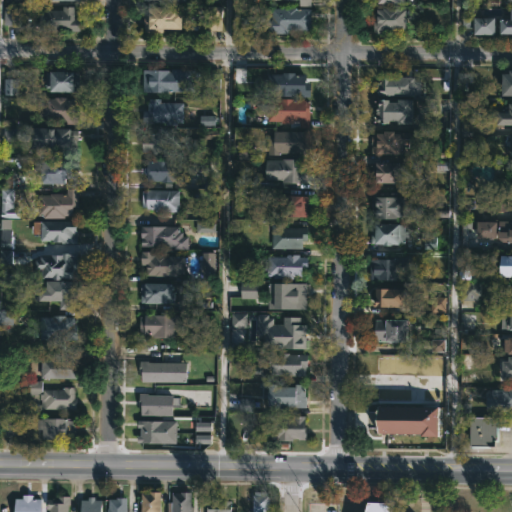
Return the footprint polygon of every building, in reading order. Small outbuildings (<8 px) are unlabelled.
[(221,5),(221,31),(206,30),(207,5),(221,5)] [(73,6),(73,18),(79,18),(79,31),(38,30),(39,9),(62,10),(62,6),(73,6)] [(166,6),(172,7),(172,9),(181,9),(181,28),(162,28),(162,33),(143,32),(143,9),(148,9),(148,7),(166,6)] [(249,7),(234,7),(234,26),(249,26),(249,7)] [(296,7),(296,8),(310,8),(310,30),(287,30),(287,34),(264,33),(265,17),(270,17),(271,8),(296,7)] [(390,7),(406,9),(406,29),(388,29),(388,34),(372,33),(373,10),(390,7)] [(511,7),(511,33),(500,33),(500,18),(511,18),(511,7)] [(21,25),(21,8),(4,8),(3,25),(21,25)] [(475,34),(474,34),(474,17),(495,17),(495,34),(475,34)] [(194,69),(194,92),(142,91),(142,69),(170,71),(170,68),(194,69)] [(511,70),(511,95),(511,97),(502,96),(502,73),(509,73),(509,70),(511,70)] [(73,71),(73,72),(78,72),(78,91),(49,91),(49,88),(45,88),(45,72),(73,71)] [(295,72),(295,74),(305,74),(305,81),(310,81),(310,97),(298,96),(298,95),(272,96),(272,73),(295,72)] [(414,77),(414,78),(420,78),(420,94),(414,94),(414,96),(377,96),(377,82),(379,82),(379,76),(414,77)] [(18,95),(18,79),(5,79),(4,95),(18,95)] [(65,97),(65,98),(73,98),(73,107),(77,107),(77,124),(56,124),(56,121),(45,120),(45,117),(38,117),(39,103),(45,103),(45,98),(65,97)] [(159,99),(159,102),(182,102),(182,122),(176,122),(176,125),(164,125),(165,122),(142,122),(142,110),(146,111),(148,98),(159,99)] [(292,98),(305,100),(305,102),(309,102),(309,128),(299,128),(299,123),(297,123),(297,121),(292,121),(292,123),(267,121),(267,115),(265,115),(265,105),(268,105),(268,99),(292,98)] [(412,100),(412,124),(373,122),(373,116),(378,116),(378,114),(372,114),(372,110),(374,110),(374,101),(376,101),(376,99),(389,99),(388,102),(397,102),(398,99),(412,100)] [(511,125),(497,125),(497,112),(509,112),(509,103),(511,103),(511,100),(511,125)] [(469,144),(461,144),(460,113),(473,113),(473,144),(469,144)] [(3,140),(17,141),(18,129),(4,128),(3,140)] [(70,128),(70,129),(76,129),(75,154),(57,154),(57,149),(50,149),(50,154),(33,154),(32,147),(30,147),(30,128),(70,128)] [(166,129),(166,131),(175,131),(175,135),(179,135),(179,153),(170,153),(170,151),(166,151),(166,156),(152,156),(152,154),(146,154),(146,152),(140,152),(141,134),(146,135),(146,132),(157,132),(157,129),(166,129)] [(279,155),(267,155),(267,138),(273,138),(273,131),(308,131),(308,154),(279,153),(279,155)] [(394,131),(394,133),(409,133),(409,145),(412,145),(413,151),(409,151),(409,152),(400,152),(400,154),(374,154),(374,146),(371,146),(371,133),(383,133),(383,131),(394,131)] [(303,159),(303,168),(307,168),(306,183),(282,183),(282,180),(265,180),(265,160),(303,159)] [(180,160),(180,168),(185,168),(184,180),(171,181),(171,182),(145,181),(145,174),(143,174),(143,168),(146,168),(146,160),(180,160)] [(384,160),(384,162),(400,162),(400,170),(404,170),(404,183),(371,182),(371,162),(379,162),(379,160),(384,160)] [(44,183),(40,183),(40,167),(46,167),(46,163),(49,163),(49,161),(70,161),(69,178),(64,178),(64,184),(44,183)] [(511,214),(479,214),(479,196),(506,196),(506,181),(511,181),(511,214)] [(0,188),(12,188),(12,208),(18,208),(18,218),(0,218),(0,188)] [(64,216),(64,218),(42,218),(42,216),(36,216),(37,195),(65,194),(65,189),(77,189),(77,207),(71,207),(71,216),(64,216)] [(178,190),(178,212),(153,212),(153,209),(145,209),(145,207),(141,207),(141,191),(145,191),(145,190),(178,190)] [(377,190),(377,197),(405,197),(404,218),(396,217),(396,219),(375,219),(375,208),(370,208),(370,196),(368,196),(368,192),(371,192),(371,190),(377,190)] [(307,204),(307,217),(291,217),(291,218),(284,218),(284,216),(274,216),(275,195),(307,196),(307,204)] [(212,203),(211,209),(219,209),(219,229),(208,229),(208,232),(195,232),(195,207),(202,207),(202,203),(212,203)] [(0,219),(9,219),(9,235),(12,235),(12,249),(0,249),(0,219)] [(75,221),(76,243),(40,241),(40,234),(30,234),(30,221),(75,221)] [(511,221),(511,224),(511,242),(505,242),(505,245),(487,245),(487,247),(476,247),(476,221),(511,221)] [(280,224),(280,226),(307,227),(307,241),(302,240),(302,250),(271,249),(271,224),(280,224)] [(399,224),(404,225),(404,231),(408,231),(408,238),(404,238),(404,244),(397,244),(397,246),(384,247),(383,245),(370,243),(370,224),(399,224)] [(178,226),(178,232),(182,232),(182,236),(188,236),(187,249),(172,249),(172,247),(140,246),(140,226),(178,226)] [(153,252),(153,255),(184,256),(184,274),(176,274),(176,276),(145,276),(145,265),(140,265),(140,251),(153,252)] [(307,256),(307,271),(301,271),(301,277),(293,276),(292,279),(273,278),(273,276),(266,276),(266,271),(264,271),(264,259),(267,259),(267,256),(279,257),(279,252),(292,252),(292,257),(293,257),(293,255),(301,255),(301,251),(307,251),(307,256)] [(76,253),(75,277),(72,277),(72,279),(51,280),(51,279),(35,278),(35,259),(39,259),(39,256),(60,255),(60,253),(76,253)] [(213,277),(214,253),(203,253),(202,277),(213,277)] [(511,277),(500,277),(501,256),(511,256),(511,277)] [(408,257),(418,258),(417,269),(413,269),(413,282),(369,280),(369,259),(392,259),(392,258),(397,258),(397,257),(408,257)] [(459,279),(469,279),(469,259),(458,259),(459,279)] [(70,281),(76,282),(75,303),(69,302),(69,310),(58,310),(58,301),(34,300),(34,286),(39,286),(39,290),(45,290),(45,281),(70,281)] [(154,282),(154,284),(171,284),(171,292),(173,292),(173,303),(140,303),(140,283),(152,283),(152,282),(154,282)] [(240,298),(257,299),(257,283),(240,282),(240,298)] [(305,309),(267,308),(267,282),(305,283),(305,309)] [(480,283),(461,282),(460,300),(479,301),(480,283)] [(410,290),(410,298),(403,298),(403,308),(372,307),(372,304),(375,304),(375,289),(410,290)] [(246,327),(246,314),(231,313),(231,327),(246,327)] [(305,349),(306,325),(300,325),(300,317),(282,317),(282,324),(271,324),(271,315),(257,314),(257,340),(274,340),(274,348),(305,349)] [(511,314),(511,329),(500,329),(500,314),(511,314)] [(179,315),(179,318),(182,318),(181,331),(177,330),(177,338),(153,338),(153,336),(144,336),(144,315),(179,315)] [(64,316),(73,317),(73,324),(75,324),(75,340),(60,340),(60,342),(39,340),(39,317),(64,316)] [(408,327),(406,342),(372,340),(374,319),(406,320),(406,325),(408,325),(408,327)] [(511,337),(511,355),(508,355),(508,353),(503,353),(503,351),(498,351),(498,340),(504,341),(504,339),(507,339),(507,337),(511,337)] [(445,339),(431,340),(432,352),(445,352),(445,339)] [(288,353),(307,354),(307,367),(305,367),(305,377),(271,375),(271,368),(268,368),(268,354),(288,353)] [(511,380),(502,380),(502,361),(508,362),(508,357),(511,357),(511,380)] [(185,360),(185,365),(186,365),(186,382),(140,382),(140,374),(138,374),(138,361),(172,363),(172,358),(185,358),(185,360)] [(71,359),(71,367),(75,367),(75,379),(31,377),(31,368),(35,368),(35,360),(71,359)] [(41,382),(40,394),(41,394),(41,389),(62,390),(62,387),(73,387),(73,398),(75,398),(75,411),(40,409),(38,396),(28,395),(28,389),(12,389),(12,380),(41,382)] [(305,385),(305,408),(282,407),(282,409),(273,409),(273,407),(268,407),(268,385),(276,385),(276,387),(292,387),(292,384),(305,385)] [(511,410),(497,409),(497,400),(494,400),(494,390),(501,390),(501,388),(511,388),(511,410)] [(172,412),(172,416),(140,415),(140,407),(138,407),(138,394),(172,396),(172,412)] [(438,434),(438,436),(419,436),(419,434),(377,434),(377,407),(438,407),(438,434)] [(304,416),(306,440),(292,439),(292,441),(276,441),(276,439),(271,439),(269,418),(289,418),(289,416),(304,416)] [(495,448),(469,448),(470,418),(497,418),(497,441),(495,441),(495,448)] [(70,419),(70,420),(75,421),(75,438),(69,438),(69,440),(37,440),(38,429),(36,429),(36,419),(70,419)] [(176,422),(175,444),(139,443),(139,428),(136,427),(136,421),(176,422)] [(160,492),(159,511),(138,511),(138,510),(140,510),(140,493),(160,492)] [(190,492),(190,511),(167,511),(167,502),(171,502),(171,494),(190,492)] [(268,495),(267,511),(251,511),(251,496),(253,496),(253,492),(267,492),(267,495),(268,495)] [(32,496),(32,499),(40,499),(40,511),(14,511),(14,499),(22,499),(22,496),(32,496)] [(67,505),(67,511),(48,511),(46,511),(46,499),(56,500),(56,496),(69,497),(69,505),(67,505)] [(94,497),(94,500),(101,500),(100,511),(80,511),(80,500),(87,500),(87,497),(94,497)] [(126,498),(125,511),(106,511),(107,499),(126,498)] [(230,501),(230,511),(206,511),(206,509),(211,510),(211,502),(230,501)] [(390,511),(364,511),(367,503),(391,504),(390,511)]
